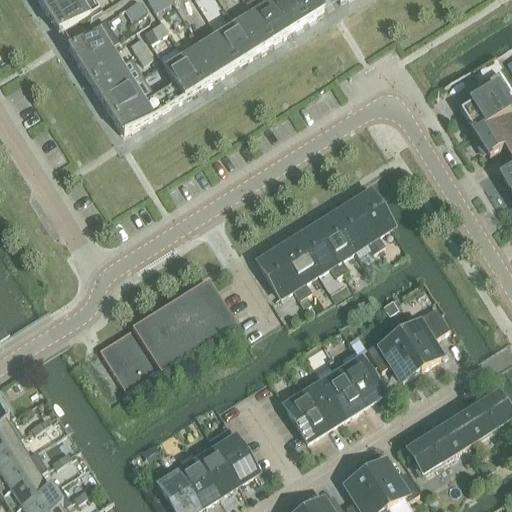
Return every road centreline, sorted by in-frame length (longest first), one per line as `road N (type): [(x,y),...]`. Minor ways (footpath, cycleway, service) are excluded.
road 1 (tertiary): [(103,282),(369,111),(386,108),(406,120),(511,290)]
road 2 (residential): [(511,357),(264,511)]
road 3 (residential): [(103,282),(0,120)]
road 4 (tertiary): [(0,369),(85,315),(103,282)]
